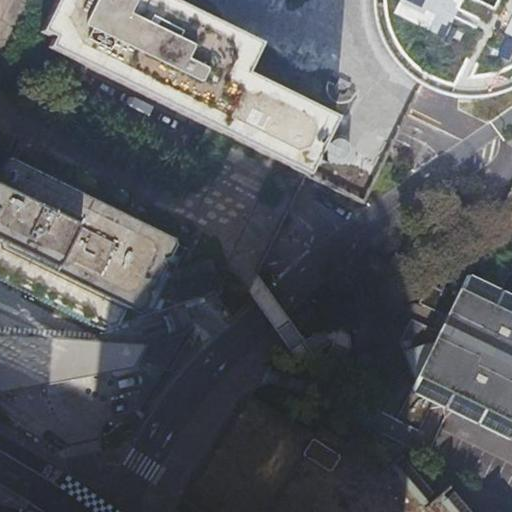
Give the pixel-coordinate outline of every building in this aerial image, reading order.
[(55,0),(39,33),(51,39),(47,48),(94,72),(219,134),(292,170),(305,176),(312,162),(319,166),(319,152),(317,151),(334,118),(244,74),(258,45),(170,1),(169,0),(55,0)] [(511,0),(366,0),(366,6),(368,24),(377,48),(387,63),(403,80),(420,92),(444,98),(462,102),(477,100),(481,100),(502,93),(511,87),(511,0)] [(101,330),(115,325),(138,279),(160,233),(14,160),(0,189),(0,188),(0,280),(29,295),(101,330)] [(418,432),(441,388),(511,422),(511,301),(463,278),(459,288),(439,293),(425,287),(411,314),(397,342),(410,386),(394,420),(418,432)] [(143,347),(0,337),(0,394),(130,369),(143,347)] [(456,511),(441,493),(450,485),(448,482),(425,502),(393,464),(404,454),(403,453),(379,472),(350,437),(344,442),(319,426),(313,435),(248,394),(182,499),(202,511),(456,511)]
